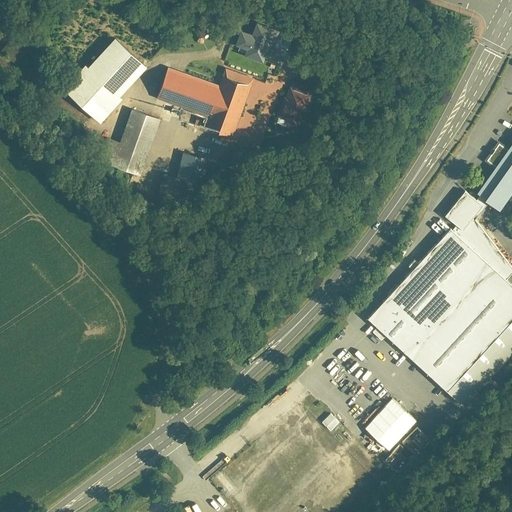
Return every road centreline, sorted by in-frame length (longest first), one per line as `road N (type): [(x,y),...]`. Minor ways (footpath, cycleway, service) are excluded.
road 1 (secondary): [(57,511),(250,366),(320,298),(422,164),(509,10)]
road 2 (unknown): [(465,0),(339,74),(267,102),(206,178),(178,291)]
